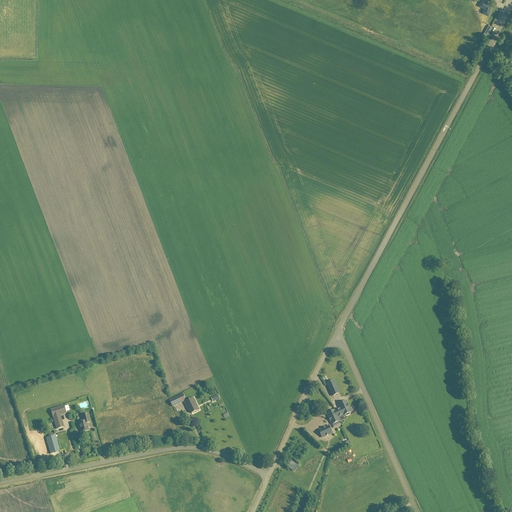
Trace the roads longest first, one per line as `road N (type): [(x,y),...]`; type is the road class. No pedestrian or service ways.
road 1 (unclassified): [(337,332),(511,6)]
road 2 (unclassified): [(268,476),(184,448),(0,483)]
road 3 (unclassified): [(416,511),(337,332)]
road 4 (unclassified): [(268,476),(337,332)]
